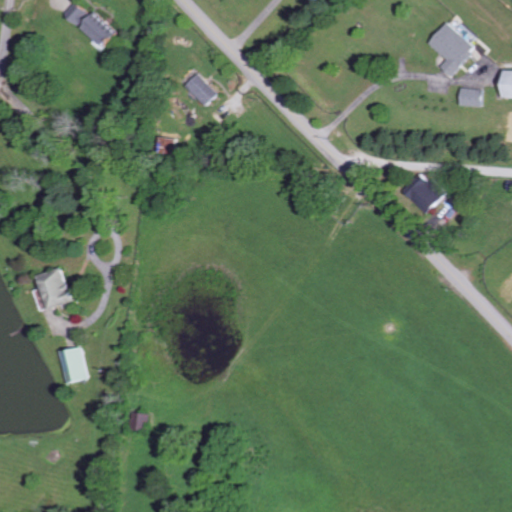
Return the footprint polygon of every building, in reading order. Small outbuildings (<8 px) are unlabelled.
[(124,33),(101,12),(97,16),(81,1),(69,14),(84,27),(86,25),(111,48),(124,33)] [(452,58),(445,68),(458,77),(481,46),(450,24),(434,46),(452,58)] [(224,94),(204,74),(192,86),(211,107),(224,94)] [(487,107),(487,89),(465,89),(465,107),(487,107)] [(163,153),(180,155),(182,139),(165,137),(163,153)] [(430,214),(446,197),(422,174),(406,191),(430,214)] [(81,303),(70,268),(43,276),(47,288),(39,291),(45,311),(55,308),(55,310),(81,303)] [(95,380),(86,348),(65,353),(74,385),(95,380)]
